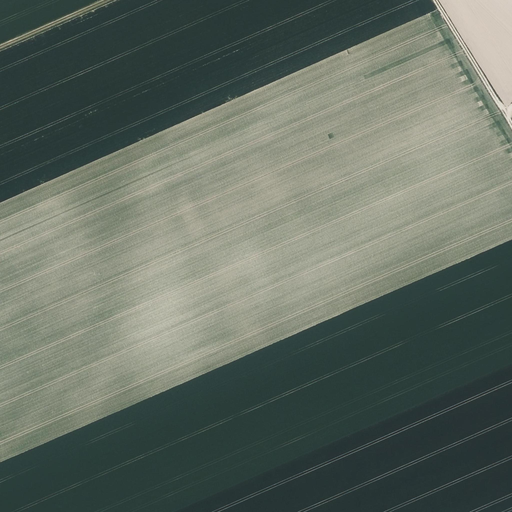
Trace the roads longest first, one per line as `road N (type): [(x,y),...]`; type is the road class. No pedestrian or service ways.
road 1 (track): [(511,125),(433,0)]
road 2 (track): [(118,0),(0,51)]
